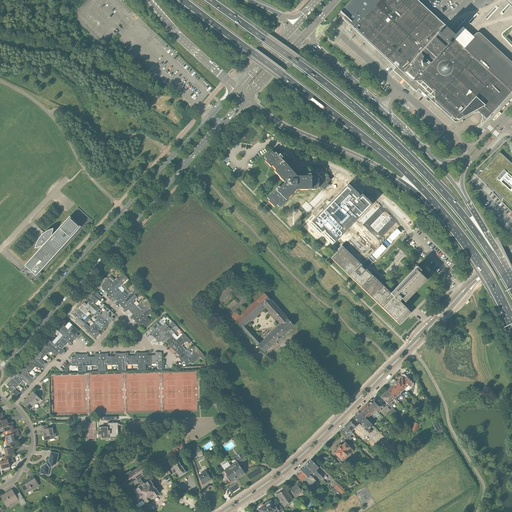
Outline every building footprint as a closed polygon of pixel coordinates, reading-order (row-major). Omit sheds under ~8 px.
[(340,12),(342,14),(343,14),(345,17),(343,19),(348,24),(352,27),(377,0),(351,0),(341,12),(340,12)] [(377,0),(352,27),(376,50),(377,51),(385,58),(386,59),(396,68),(400,72),(400,73),(401,74),(445,26),(441,22),(417,0),(377,0)] [(445,26),(401,74),(402,75),(403,75),(411,82),(412,83),(456,36),(447,28),(445,26)] [(456,36),(412,83),(416,86),(419,89),(454,121),(456,122),(458,122),(474,113),(480,113),(482,118),(480,122),(481,122),(481,123),(478,127),(479,128),(482,124),(483,124),(487,119),(496,108),(498,107),(511,92),(511,91),(511,63),(480,34),(479,33),(478,33),(477,33),(476,33),(476,34),(475,34),(465,45),(459,39),(456,36)] [(272,151),(265,157),(269,163),(269,164),(271,167),(274,165),(277,169),(276,170),(278,173),(277,174),(280,177),(281,176),(283,179),(282,180),(285,183),(277,191),(275,190),(267,198),(276,206),(277,205),(279,207),(288,198),(288,197),(290,194),(291,195),(294,192),(293,192),(295,189),(296,189),(297,189),(300,189),(300,188),(308,188),(308,189),(312,189),(312,188),(319,188),(321,188),(324,190),(329,185),(327,184),(331,180),(328,178),(329,177),(324,172),(324,171),(324,168),(311,168),(311,176),(300,176),(300,171),(296,169),(293,172),(291,170),(276,152),(274,153),(272,151)] [(478,175),(511,206),(511,163),(500,152),(478,175)] [(350,183),(312,222),(322,232),(324,229),(326,231),(325,232),(335,242),(372,204),(350,183)] [(312,208),(306,202),(302,207),(308,212),(312,208)] [(79,234),(91,220),(78,207),(69,216),(69,217),(52,235),(53,232),(53,229),(50,230),(47,231),(44,233),(43,234),(42,234),(41,235),(42,236),(40,237),(38,239),(37,242),(36,245),(35,249),(38,248),(41,246),(42,247),(25,266),(24,266),(20,271),(33,284),(42,273),(40,271),(77,232),(79,234)] [(365,270),(361,266),(344,250),(345,249),(343,247),(339,250),(339,251),(340,252),(332,259),(376,302),(377,301),(398,323),(399,323),(400,323),(409,313),(410,312),(406,309),(405,307),(408,305),(405,302),(406,302),(426,280),(419,273),(421,271),(417,267),(415,268),(415,269),(416,270),(395,292),(394,291),(393,291),(391,293),(388,290),(387,291),(365,270)] [(381,258),(376,253),(372,258),(376,262),(381,258)] [(145,262),(141,258),(134,265),(138,269),(145,262)] [(111,289),(125,276),(123,274),(118,279),(117,278),(113,282),(109,278),(102,284),(104,287),(102,289),(104,291),(109,286),(111,289)] [(125,276),(111,289),(114,292),(109,296),(111,298),(113,296),(116,299),(117,298),(122,292),(118,288),(123,284),(128,279),(125,276)] [(122,292),(117,298),(119,300),(117,302),(119,304),(124,300),(126,303),(135,295),(139,291),(136,288),(132,292),(128,296),(123,291),(122,292)] [(257,300),(235,321),(264,352),(277,340),(279,338),(293,325),(264,293),(258,299),(257,300)] [(96,312),(99,309),(95,305),(99,300),(92,294),(86,300),(89,303),(88,304),(96,312)] [(135,295),(126,303),(129,305),(124,310),(126,312),(128,310),(130,312),(137,306),(133,302),(137,298),(135,295)] [(137,306),(130,312),(133,315),(131,317),(132,319),(137,315),(140,317),(150,308),(153,305),(148,300),(143,304),(145,307),(141,311),(137,306)] [(94,314),(96,312),(88,304),(87,305),(84,303),(79,309),(85,315),(89,310),(94,314)] [(96,312),(105,319),(107,316),(112,321),(114,319),(112,317),(114,314),(107,308),(103,312),(99,309),(96,312)] [(150,308),(140,317),(142,320),(137,324),(139,327),(142,324),(144,327),(151,321),(146,317),(151,312),(150,311),(152,309),(150,308)] [(83,326),(85,323),(81,319),(85,315),(79,309),(73,315),(75,318),(74,319),(83,326)] [(94,323),(100,329),(103,326),(105,328),(107,326),(102,322),(105,319),(96,312),(94,314),(98,319),(94,323)] [(166,342),(170,337),(167,334),(176,325),(173,321),(168,326),(159,334),(162,336),(157,341),(159,343),(161,341),(163,344),(166,342)] [(100,329),(94,323),(90,327),(85,323),(83,326),(91,334),(94,331),(98,336),(100,333),(98,331),(100,329)] [(159,334),(168,326),(165,323),(160,327),(156,323),(150,329),(152,332),(150,334),(152,336),(157,331),(159,334)] [(63,325),(61,328),(69,336),(72,333),(77,338),(79,336),(76,334),(79,331),(72,325),(68,329),(63,325)] [(69,336),(61,328),(58,326),(56,329),(63,335),(58,340),(65,346),(68,343),(70,345),(72,343),(67,339),(69,336)] [(175,346),(186,336),(184,333),(176,340),(172,335),(170,337),(166,342),(171,348),(174,345),(175,346)] [(179,356),(186,350),(182,346),(186,342),(190,343),(192,342),(186,336),(175,346),(176,348),(173,350),(179,356)] [(65,346),(58,340),(54,344),(50,340),(47,343),(48,344),(49,344),(56,351),(58,348),(63,353),(65,351),(63,349),(65,346)] [(49,344),(48,344),(47,345),(45,343),(39,349),(46,356),(50,351),(54,355),(57,352),(56,351),(49,344)] [(186,350),(179,356),(178,357),(178,358),(179,358),(181,360),(182,360),(183,362),(183,361),(187,365),(190,362),(193,364),(200,357),(203,360),(206,357),(197,347),(195,349),(195,352),(190,357),(187,354),(188,353),(186,350)] [(46,356),(39,349),(33,356),(36,358),(35,359),(43,367),(46,364),(42,360),(46,356)] [(152,364),(152,355),(148,355),(148,352),(145,352),(145,359),(142,359),(142,370),(146,370),(146,364),(152,364)] [(152,355),(152,364),(158,364),(158,370),(162,370),(162,359),(158,359),(158,352),(155,352),(155,355),(152,355)] [(102,360),(102,372),(106,371),(106,365),(112,365),(111,356),(108,356),(108,353),(105,353),(105,360),(102,360)] [(111,356),(112,365),(118,365),(118,371),(122,371),(121,360),(118,360),(118,353),(115,353),(115,356),(111,356)] [(121,360),(122,371),(126,371),(126,365),(132,365),(132,356),(128,356),(128,353),(125,353),(125,360),(121,360)] [(132,356),(132,365),(138,365),(138,371),(142,370),(142,359),(138,359),(138,353),(135,353),(135,356),(132,356)] [(78,372),(82,372),(82,361),(78,361),(78,354),(75,354),(75,357),(71,357),(72,366),(78,366),(78,372)] [(86,366),(91,366),(91,357),(88,357),(88,354),(85,354),(85,361),(82,361),(82,372),(86,372),(86,366)] [(91,357),(91,366),(98,366),(98,372),(102,372),(102,360),(98,360),(98,354),(95,354),(95,357),(91,357)] [(43,367),(35,359),(34,360),(31,358),(26,364),(32,370),(36,366),(41,370),(43,367)] [(32,370),(26,364),(20,370),(23,373),(22,374),(30,381),(33,379),(28,375),(32,370)] [(30,381),(22,374),(21,375),(18,373),(12,379),(19,385),(23,381),(27,385),(30,381)] [(402,376),(397,381),(404,389),(408,385),(411,387),(413,385),(405,376),(404,377),(402,376)] [(19,385),(12,379),(6,385),(9,388),(8,389),(16,397),(19,393),(15,389),(19,385)] [(404,389),(397,381),(392,386),(399,393),(404,389)] [(399,393),(392,386),(388,391),(395,398),(399,393)] [(395,398),(388,391),(385,393),(384,394),(383,393),(381,395),(381,396),(381,397),(390,407),(393,404),(391,402),(395,398)] [(40,399),(34,393),(24,402),(30,408),(40,399)] [(371,400),(368,402),(379,413),(383,409),(387,413),(389,410),(390,410),(386,406),(384,408),(374,398),(372,401),(371,400)] [(379,413),(368,402),(363,407),(370,415),(371,414),(374,418),(379,413)] [(370,415),(363,407),(358,412),(366,419),(370,415)] [(390,410),(389,410),(391,412),(396,416),(398,413),(392,407),(390,410)] [(366,419),(358,412),(358,413),(357,413),(356,414),(353,417),(369,433),(372,431),(369,428),(372,425),(366,419)] [(3,420),(0,420),(0,427),(0,429),(3,428),(4,432),(7,431),(14,429),(12,422),(8,423),(7,419),(3,420)] [(349,421),(345,425),(351,431),(360,440),(364,436),(359,431),(357,433),(354,429),(355,427),(349,421)] [(48,429),(47,425),(41,426),(44,441),(54,438),(52,428),(48,429)] [(351,431),(345,425),(340,430),(350,440),(351,439),(352,440),(352,439),(348,434),(351,431)] [(118,438),(118,427),(98,427),(98,432),(97,432),(97,434),(98,434),(98,438),(118,438)] [(14,429),(7,431),(8,435),(5,436),(7,443),(16,441),(15,437),(19,436),(17,428),(14,429)] [(249,444),(254,438),(249,433),(243,439),(249,444)] [(16,441),(7,443),(6,444),(7,448),(4,449),(6,456),(11,455),(14,454),(13,449),(18,448),(16,441)] [(353,450),(345,443),(342,446),(341,445),(337,449),(338,450),(334,453),(342,461),(353,450)] [(170,459),(180,454),(177,449),(168,454),(170,458),(170,459)] [(46,475),(47,470),(57,463),(59,454),(50,452),(49,459),(46,461),(46,463),(41,466),(40,474),(46,475)] [(231,467),(238,477),(246,472),(244,470),(243,471),(240,467),(242,466),(240,464),(246,459),(242,452),(238,455),(241,458),(238,460),(236,457),(234,458),(237,463),(231,467)] [(11,455),(6,456),(1,457),(2,461),(0,461),(0,464),(1,469),(10,467),(9,463),(13,462),(11,455)] [(305,465),(312,472),(320,480),(321,480),(324,482),(325,481),(323,480),(324,479),(316,471),(319,468),(311,460),(305,465)] [(346,472),(348,469),(340,461),(338,463),(346,472)] [(181,467),(178,462),(173,465),(176,470),(180,476),(185,473),(182,467),(181,467)] [(225,472),(227,475),(228,475),(229,477),(229,478),(228,479),(230,482),(231,481),(232,482),(238,478),(228,462),(226,463),(227,465),(223,467),(225,472)] [(140,479),(147,473),(142,465),(134,471),(135,472),(133,474),(131,471),(118,480),(124,488),(136,479),(141,487),(137,490),(139,493),(139,494),(140,495),(139,496),(140,496),(140,497),(141,498),(142,498),(143,499),(146,503),(147,502),(148,502),(149,501),(150,500),(155,496),(156,496),(158,495),(158,494),(159,494),(150,481),(144,485),(140,479)] [(301,470),(314,484),(314,483),(316,481),(310,475),(312,472),(305,465),(301,470)] [(314,484),(301,470),(296,475),(302,482),(305,480),(312,486),(314,484)] [(203,483),(210,479),(206,472),(199,476),(203,483)] [(26,493),(38,485),(33,477),(20,484),(26,493)] [(342,495),(346,492),(338,483),(334,487),(342,495)] [(292,492),(288,495),(292,500),(296,497),(298,500),(306,494),(302,489),(300,490),(297,485),(291,489),(292,492)] [(292,500),(288,495),(284,489),(283,489),(282,489),(281,489),(281,490),(281,491),(281,492),(277,495),(279,498),(278,498),(281,503),(282,502),(286,508),(290,505),(288,503),(292,500)] [(18,500),(12,490),(7,493),(1,497),(7,507),(18,500),(22,506),(26,503),(22,497),(18,500)] [(271,501),(265,505),(269,511),(272,511),(274,511),(276,511),(281,511),(282,511),(279,507),(276,509),(276,507),(275,508),(271,501)]
